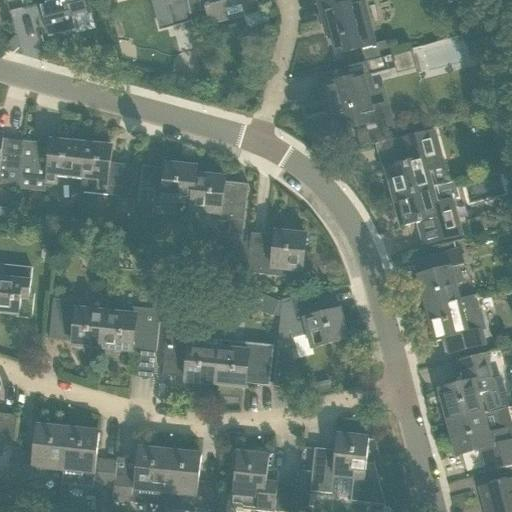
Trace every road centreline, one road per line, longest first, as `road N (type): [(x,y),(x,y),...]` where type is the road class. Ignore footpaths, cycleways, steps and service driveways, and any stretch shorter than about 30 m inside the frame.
road 1 (residential): [(412,389),(219,428),(0,366)]
road 2 (residential): [(268,155),(310,169),(357,213),(388,284),(412,389)]
road 3 (residential): [(0,78),(268,155)]
road 4 (residential): [(286,0),(294,42),(268,155)]
road 5 (residential): [(412,389),(440,511)]
